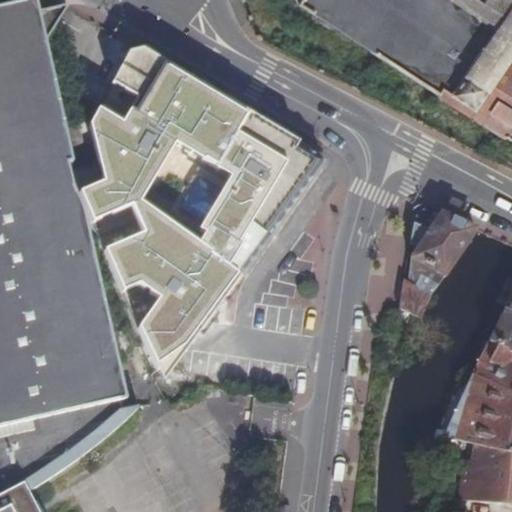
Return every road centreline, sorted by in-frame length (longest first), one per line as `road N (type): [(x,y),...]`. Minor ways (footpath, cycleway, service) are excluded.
road 1 (unclassified): [(313,511),(346,261),(387,133)]
road 2 (tertiary): [(511,197),(387,133)]
road 3 (tertiary): [(387,133),(265,70)]
road 4 (tertiary): [(155,9),(212,57),(265,70)]
